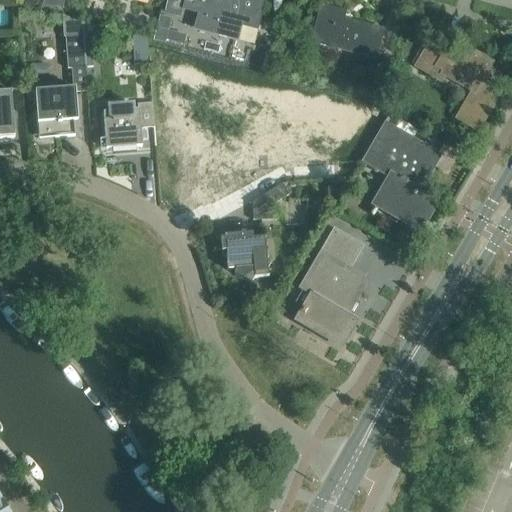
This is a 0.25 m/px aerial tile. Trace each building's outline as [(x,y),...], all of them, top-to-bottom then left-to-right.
[(25,0),(24,7),(35,10),(37,0),(25,0)] [(43,0),(42,8),(62,13),(65,0),(43,0)] [(168,0),(165,13),(181,17),(182,11),(184,11),(185,8),(199,12),(195,27),(235,37),(237,27),(257,32),(264,0),(233,0),(233,1),(230,0),(168,0)] [(345,15),(320,8),(311,44),(374,60),(368,85),(380,88),(388,58),(376,55),(382,31),(336,19),(337,14),(345,16),(345,15)] [(83,37),(85,69),(93,69),(92,51),(99,51),(97,27),(81,23),(83,37)] [(155,32),(153,42),(165,45),(167,36),(155,32)] [(147,41),(131,36),(132,42),(133,63),(134,66),(149,65),(147,41)] [(67,71),(85,69),(83,37),(65,39),(67,71)] [(428,45),(414,68),(441,84),(445,76),(458,83),(458,84),(462,86),(474,93),(459,120),(477,131),(505,82),(487,72),(491,67),(460,49),(454,59),(428,45)] [(71,115),(70,115),(69,111),(76,110),(75,90),(35,93),(37,125),(39,125),(39,128),(40,132),(43,136),(47,138),(51,139),(54,138),(54,140),(74,138),(73,119),(73,118),(73,117),(72,116),(71,115)] [(0,139),(14,139),(11,93),(0,94),(0,139)] [(109,114),(103,115),(106,151),(142,149),(140,130),(154,129),(152,105),(137,106),(138,112),(136,112),(132,112),(132,106),(108,108),(109,114)] [(436,158),(384,128),(382,127),(361,164),(376,172),(379,168),(392,177),(369,215),(371,216),(376,206),(418,231),(436,201),(417,190),(436,158)] [(252,204),(252,222),(275,222),(275,205),(288,197),(282,186),(252,204)] [(296,322),(341,348),(357,321),(347,314),(363,286),(362,279),(347,271),(360,248),(334,233),(301,289),(312,296),(303,310),(302,309),(299,314),(300,315),(296,322)] [(250,286),(254,280),(267,278),(266,271),(270,265),(266,262),(264,240),(252,241),(252,236),(223,238),(223,240),(220,240),(221,258),(225,257),(227,272),(234,271),(234,276),(233,275),(233,276),(250,286)]
